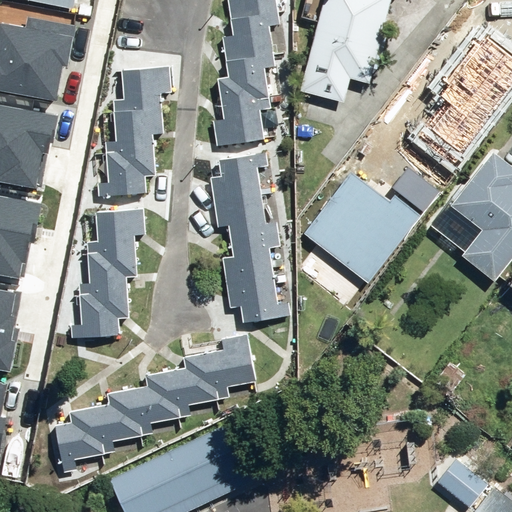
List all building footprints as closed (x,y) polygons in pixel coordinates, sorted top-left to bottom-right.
[(12,0),(74,13),(76,0),(12,0)] [(214,116),(218,143),(267,137),(263,105),(274,103),(269,62),(279,61),(274,21),(283,19),(280,0),(232,0),(236,29),(227,31),(232,72),(220,74),(225,114),(214,116)] [(390,13),(393,0),(328,0),(313,61),(373,77),(386,26),(392,28),(395,14),(390,13)] [(0,46),(15,49),(23,12),(0,6),(0,46)] [(91,8),(82,8),(81,16),(90,18),(91,8)] [(101,163),(102,191),(150,189),(149,172),(159,171),(158,129),(167,128),(166,87),(175,87),(174,62),(109,65),(111,108),(118,108),(119,121),(107,122),(109,163),(101,163)] [(354,156),(416,209),(503,108),(479,86),(456,113),(419,81),(354,156)] [(0,111),(0,167),(26,185),(38,167),(53,177),(72,149),(57,139),(60,135),(8,100),(0,111)] [(428,221),(499,276),(511,259),(511,154),(498,143),(464,187),(459,183),(428,221)] [(243,301),(245,317),(294,311),(292,298),(281,299),(273,242),(282,241),(279,216),(268,217),(259,145),(222,150),(225,171),(213,173),(220,225),(232,223),(236,252),(224,253),(231,303),(243,301)] [(206,167),(215,167),(215,159),(206,159),(206,167)] [(83,278),(84,335),(123,333),(122,313),(131,313),(130,273),(139,272),(138,231),(149,230),(148,206),(100,208),(101,237),(92,237),(93,278),(83,278)] [(375,317),(382,322),(387,317),(380,311),(375,317)] [(58,417),(66,468),(82,466),(80,455),(119,448),(117,435),(157,429),(154,418),(195,411),(193,399),(233,393),(231,382),(260,378),(252,329),(224,333),(226,345),(186,352),(188,363),(149,369),(152,382),(113,389),(114,397),(69,405),(70,414),(58,417)] [(446,365),(456,373),(461,366),(451,358),(446,365)] [(146,511),(258,461),(239,419),(109,478),(124,511),(146,511)] [(439,478),(471,504),(493,479),(460,452),(439,478)] [(475,507),(481,511),(511,511),(511,490),(498,479),(475,507)]
